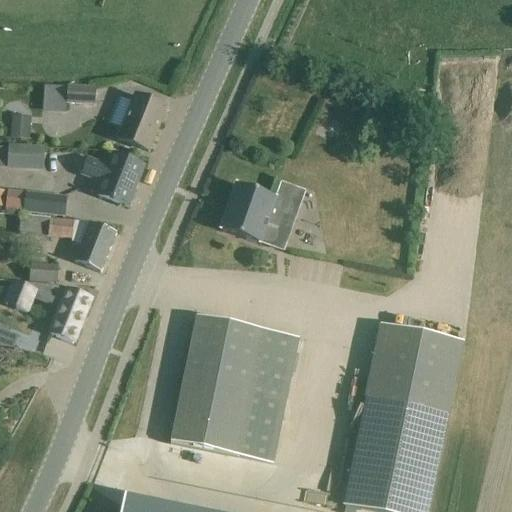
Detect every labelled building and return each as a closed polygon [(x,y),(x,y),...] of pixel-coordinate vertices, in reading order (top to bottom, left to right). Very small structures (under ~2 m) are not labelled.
[(64,111),(64,85),(42,85),(42,111),(64,111)] [(67,88),(66,105),(95,107),(96,89),(67,88)] [(119,127),(129,101),(119,97),(108,123),(119,127)] [(134,97),(117,141),(149,154),(166,110),(134,97)] [(12,118),(10,141),(30,142),(31,119),(12,118)] [(7,144),(6,168),(41,169),(42,145),(7,144)] [(95,197),(108,202),(127,209),(143,168),(111,156),(107,167),(87,159),(80,177),(100,186),(95,197)] [(221,232),(239,239),(273,251),(284,221),(270,217),(276,201),(237,187),(221,232)] [(6,213),(65,220),(67,199),(9,193),(6,213)] [(117,236),(90,225),(65,221),(21,218),(18,234),(49,239),(49,244),(70,245),(70,243),(81,248),(74,265),(101,275),(117,236)] [(30,271),(29,283),(57,285),(58,273),(30,271)] [(91,301),(58,288),(14,284),(5,306),(25,314),(31,301),(59,313),(50,336),(73,346),(91,301)] [(273,466),(299,341),(197,320),(171,445),(273,466)] [(0,330),(0,349),(14,351),(19,338),(0,330)] [(382,331),(346,507),(357,510),(367,511),(426,511),(461,347),(382,331)]
